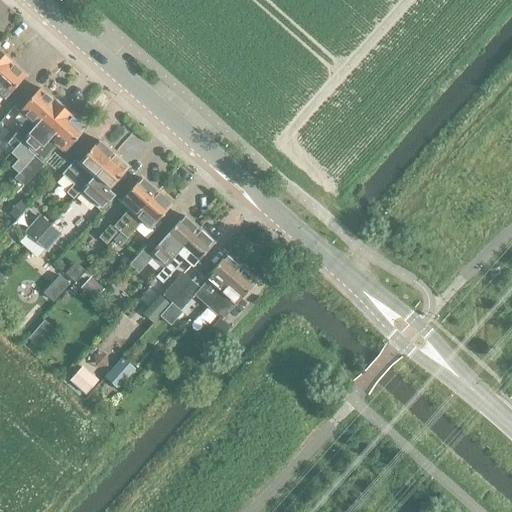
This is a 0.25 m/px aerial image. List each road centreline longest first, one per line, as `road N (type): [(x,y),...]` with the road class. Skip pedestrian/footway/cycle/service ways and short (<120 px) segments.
road 1 (tertiary): [(352,279),(34,0)]
road 2 (tertiary): [(352,279),(402,342),(475,390)]
road 3 (tertiary): [(475,390),(418,325),(352,279)]
